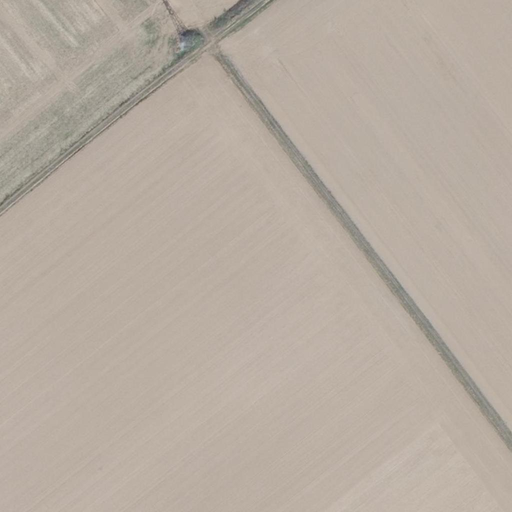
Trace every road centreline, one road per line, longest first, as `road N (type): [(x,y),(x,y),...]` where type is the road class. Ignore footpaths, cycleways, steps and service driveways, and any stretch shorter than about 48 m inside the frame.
road 1 (track): [(209,40),(511,442)]
road 2 (track): [(209,40),(0,211)]
